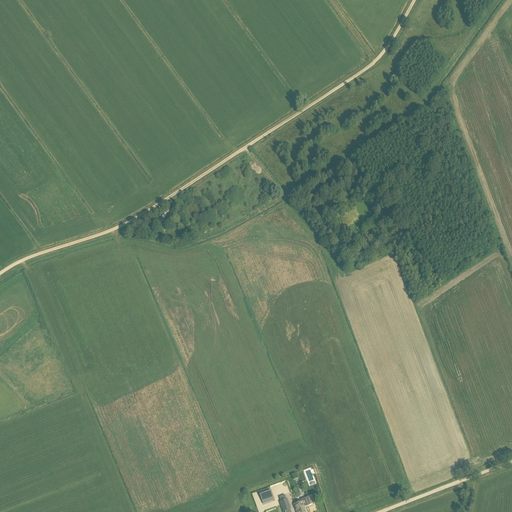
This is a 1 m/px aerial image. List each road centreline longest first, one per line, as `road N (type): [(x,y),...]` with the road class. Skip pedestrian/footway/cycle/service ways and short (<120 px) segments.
road 1 (track): [(0,274),(118,228),(372,64),(414,0)]
road 2 (track): [(511,462),(382,511)]
